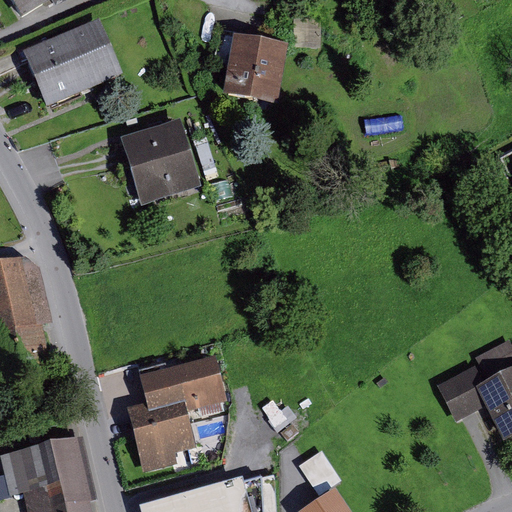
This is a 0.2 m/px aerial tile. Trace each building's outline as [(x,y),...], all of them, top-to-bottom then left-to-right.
[(17,0),(29,19),(60,0),(64,7),(76,0),(17,0)] [(328,20),(302,20),(302,49),(328,49),(328,20)] [(132,76),(110,22),(33,54),(40,70),(56,108),(132,76)] [(240,65),(234,96),(288,106),(299,44),(228,31),(222,62),(240,65)] [(211,188),(192,122),(131,138),(136,156),(149,205),(211,188)] [(62,329),(47,257),(0,266),(0,348),(5,347),(12,380),(61,370),(52,331),(62,329)] [(447,387),(466,423),(496,408),(511,438),(511,344),(484,359),(488,366),(447,387)] [(136,410),(152,474),(185,466),(183,456),(207,451),(198,414),(238,403),(227,358),(176,370),(175,365),(147,372),(155,405),(136,410)] [(104,500),(90,439),(8,457),(17,499),(32,496),(35,511),(99,511),(98,502),(104,500)] [(324,452),(302,467),(322,497),(344,481),(324,452)] [(0,498),(0,500),(12,497),(8,476),(0,477),(0,498)] [(254,480),(151,509),(151,511),(283,511),(284,476),(256,484),(254,480)] [(354,511),(341,489),(301,511),(354,511)]
